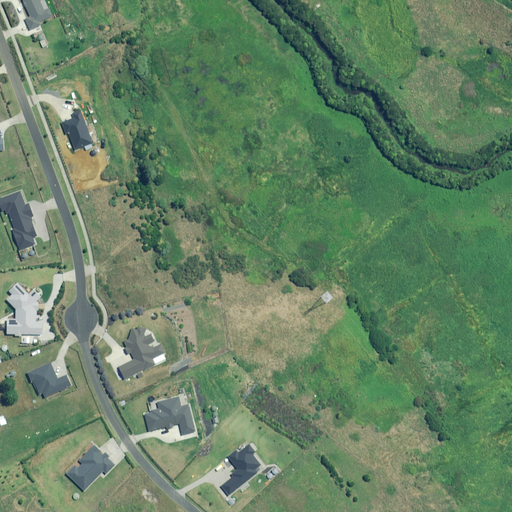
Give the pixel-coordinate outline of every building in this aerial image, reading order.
[(23,0),(30,16),(25,18),(30,30),(41,25),(39,21),(52,16),(48,8),(43,10),(38,0),(23,0)] [(92,144),(80,110),(72,113),(74,118),(62,122),(66,133),(69,133),(75,150),(92,144)] [(25,205),(20,191),(0,198),(0,206),(2,211),(5,210),(7,214),(9,213),(15,228),(12,229),(20,249),(35,244),(32,237),(36,236),(31,221),(32,220),(31,217),(33,216),(29,203),(25,205)] [(33,290),(28,295),(17,283),(9,291),(12,294),(7,300),(16,309),(16,319),(7,319),(7,334),(15,334),(15,336),(21,336),(21,334),(42,334),(42,322),(35,322),(36,310),(38,310),(38,302),(35,302),(40,297),(33,290)] [(328,291),(319,298),(325,304),(333,297),(328,291)] [(119,366),(125,379),(145,369),(155,364),(153,359),(165,353),(160,344),(154,347),(148,345),(154,342),(150,333),(144,337),(146,329),(138,326),(137,330),(132,328),(128,339),(124,341),(127,347),(125,348),(128,354),(131,353),(134,359),(119,366)] [(43,392),(45,397),(71,385),(66,375),(57,378),(50,363),(28,373),(32,381),(34,380),(40,394),(43,392)] [(299,376),(300,383),(310,383),(310,375),(299,376)] [(185,393),(155,402),(157,411),(143,415),(149,433),(177,425),(180,436),(196,432),(185,393)] [(106,443),(100,448),(103,452),(109,447),(106,443)] [(221,486),(229,495),(257,473),(255,470),(261,465),(253,455),(256,452),(249,444),(238,453),(236,450),(228,457),(238,469),(232,474),(233,476),(221,486)] [(75,465),(67,473),(85,490),(104,471),(107,474),(115,465),(107,458),(110,456),(105,452),(103,454),(94,445),(79,460),(83,464),(78,468),(75,465)]
